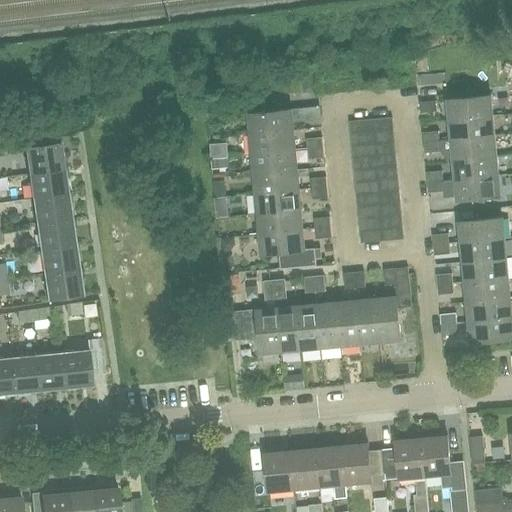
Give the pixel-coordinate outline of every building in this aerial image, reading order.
[(447,120),(491,116),(489,96),(445,100),(447,120)] [(421,113),(438,111),(437,99),(420,101),(421,113)] [(249,135),(292,131),(291,122),(304,121),(304,120),(318,119),(317,109),(247,115),(249,135)] [(449,141),(493,137),(491,116),(447,120),(449,141)] [(370,132),(391,130),(390,118),(369,120),(370,132)] [(349,134),(370,132),(369,120),(347,122),(349,134)] [(24,125),(26,137),(27,136),(34,135),(33,124),(24,125)] [(371,145),(392,143),(391,130),(370,132),(371,145)] [(251,155),(293,151),(292,131),(249,135),(251,155)] [(424,143),(437,142),(436,131),(423,133),(421,133),(422,143),(424,143)] [(350,147),(371,145),(370,132),(349,134),(350,147)] [(50,143),(48,133),(34,135),(27,136),(26,137),(23,137),(29,173),(28,173),(28,174),(64,168),(64,167),(63,167),(59,142),(50,143)] [(308,150),(325,148),(324,136),(307,138),(308,150)] [(495,156),(493,137),(449,141),(437,142),(424,143),(422,143),(423,153),(438,152),(445,160),(451,159),(451,161),(495,156)] [(373,157),(393,155),(392,143),(371,145),(373,157)] [(351,159),(373,157),(371,145),(350,147),(351,159)] [(309,159),(325,157),(325,148),(308,150),(309,159)] [(253,175),(295,171),(293,151),(251,155),(253,175)] [(374,169),(395,167),(393,155),(373,157),(374,169)] [(453,179),(453,180),(497,176),(495,156),(451,161),(453,179)] [(212,159),(213,168),(228,167),(228,162),(227,157),(212,159)] [(352,171),(374,169),(373,157),(351,159),(352,171)] [(375,181),(396,179),(395,167),(374,169),(375,181)] [(32,199),(68,193),(64,168),(28,174),(32,199)] [(353,183),(375,181),(374,169),(352,171),(353,183)] [(426,172),(427,183),(445,181),(445,179),(444,170),(426,172)] [(255,195),(297,190),(295,171),(253,175),(255,195)] [(499,196),(497,176),(453,180),(445,181),(427,183),(428,193),(442,191),(442,198),(455,196),(455,201),(499,196)] [(312,189),(328,187),(327,177),(311,178),(312,189)] [(376,193),(397,191),(396,179),(375,181),(376,193)] [(354,195),(376,193),(375,181),(353,183),(354,195)] [(313,199),(329,197),(328,187),(312,189),(313,199)] [(257,215),(299,210),(297,190),(255,195),(257,215)] [(377,205),(398,203),(397,191),(376,193),(377,205)] [(35,224),(71,219),(68,193),(32,199),(35,224)] [(355,206),(377,205),(376,193),(354,195),(355,206)] [(378,217),(399,215),(398,203),(377,205),(378,217)] [(356,219),(378,217),(377,205),(355,206),(356,219)] [(259,234),(301,230),(299,210),(257,215),(259,234)] [(379,229),(400,228),(399,215),(378,217),(379,229)] [(316,228),(332,227),(331,216),(315,218),(316,228)] [(358,231),(379,229),(378,217),(356,219),(358,231)] [(39,249),(75,244),(71,219),(35,224),(39,249)] [(460,243),(502,239),(500,219),(458,223),(460,243)] [(316,239),(333,237),(332,227),(316,228),(316,239)] [(380,242),(401,240),(400,228),(379,229),(380,242)] [(359,244),(380,242),(379,229),(358,231),(359,244)] [(303,249),(301,230),(259,234),(261,255),(280,253),(281,269),(317,266),(315,248),(303,249)] [(433,245),(451,244),(450,232),(432,234),(433,245)] [(222,238),(223,251),(230,250),(234,245),(233,237),(222,238)] [(511,257),(504,258),(502,239),(460,243),(462,263),(511,257)] [(43,274),(79,269),(75,244),(39,249),(43,274)] [(435,255),(452,253),(451,244),(433,245),(435,255)] [(463,283),(506,279),(506,278),(511,277),(511,257),(462,263),(463,283)] [(412,307),(409,267),(384,270),(385,286),(395,285),(397,297),(375,299),(379,342),(399,340),(396,308),(412,307)] [(46,300),(83,294),(79,269),(43,274),(46,300)] [(353,289),(366,288),(364,270),(351,271),(353,289)] [(346,290),(353,289),(351,271),(344,272),(346,290)] [(437,285),(455,283),(454,273),(436,275),(437,285)] [(313,293),(326,292),(324,274),(311,275),(313,293)] [(225,295),(241,294),(240,275),(224,276),(225,295)] [(305,294),(313,293),(311,275),(304,276),(305,294)] [(0,295),(9,294),(7,278),(0,279),(0,295)] [(465,302),(508,298),(506,279),(463,283),(465,302)] [(266,298),(274,297),(272,280),(265,281),(266,298)] [(438,295),(455,293),(455,283),(437,285),(438,295)] [(287,307),(286,296),(274,297),(275,308),(279,352),(299,350),(295,307),(287,307)] [(275,308),(274,297),(266,298),(267,309),(239,312),(241,336),(257,334),(259,354),(279,352),(275,308)] [(467,323),(510,319),(508,298),(465,302),(467,323)] [(359,344),(379,342),(375,299),(354,301),(359,344)] [(67,315),(83,313),(81,301),(65,304),(67,315)] [(339,346),(359,344),(354,301),(335,303),(339,346)] [(319,348),(339,346),(335,303),(314,305),(319,348)] [(299,350),(319,348),(314,305),(295,307),(299,350)] [(34,320),(49,318),(47,306),(32,308),(34,320)] [(19,323),(34,320),(32,308),(17,311),(19,323)] [(441,325),(458,323),(457,312),(440,314),(441,325)] [(469,343),(511,339),(510,319),(467,323),(469,343)] [(442,335),(459,334),(458,323),(441,325),(442,335)] [(65,388),(91,385),(88,349),(61,352),(65,388)] [(39,390),(65,388),(61,352),(36,354),(39,390)] [(14,393),(39,390),(36,354),(10,357),(14,393)] [(0,394),(14,393),(10,357),(0,357),(0,394)] [(452,491),(454,491),(467,489),(466,471),(450,473),(446,435),(421,437),(425,476),(441,474),(442,488),(452,487),(452,491)] [(472,464),(487,462),(484,435),(470,437),(472,464)] [(426,494),(424,476),(425,476),(421,437),(394,440),(398,478),(414,477),(415,490),(417,490),(417,495),(414,496),(415,511),(429,511),(428,494),(426,494)] [(345,483),(371,481),(367,443),(342,445),(345,483)] [(346,496),(345,484),(345,483),(342,445),(316,448),(320,486),(333,485),(335,497),(346,496)] [(294,488),(320,486),(316,448),(290,450),(294,488)] [(268,491),(294,488),(290,450),(264,452),(268,491)] [(115,487),(114,483),(101,484),(101,488),(92,489),(94,511),(131,511),(130,501),(119,502),(117,487),(115,487)] [(91,489),(90,486),(76,487),(76,491),(67,492),(69,511),(94,511),(92,489),(91,489)] [(475,503),(503,500),(501,487),(474,489),(475,503)] [(69,511),(67,492),(66,488),(52,489),(52,493),(43,494),(44,511),(69,511)] [(0,511),(22,511),(21,497),(0,498),(0,511)] [(375,511),(390,511),(388,497),(374,499),(375,511)] [(511,511),(511,498),(503,500),(503,511),(511,511)] [(475,511),(503,511),(503,500),(475,503),(475,511)]
